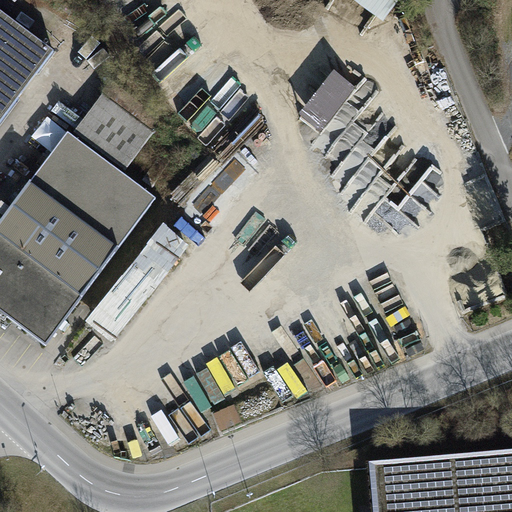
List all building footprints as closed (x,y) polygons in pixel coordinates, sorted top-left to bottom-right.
[(366,0),(386,13),(394,0),(366,0)] [(0,123),(54,52),(0,12),(0,123)] [(297,105),(321,126),(361,83),(337,61),(297,105)] [(163,121),(111,83),(74,133),(126,171),(163,121)] [(156,199),(68,134),(10,210),(1,203),(0,203),(0,214),(5,218),(3,220),(0,218),(0,318),(4,321),(7,317),(46,346),(156,199)] [(88,314),(115,335),(192,238),(165,217),(88,314)] [(511,511),(511,451),(367,464),(370,511),(511,511)]
